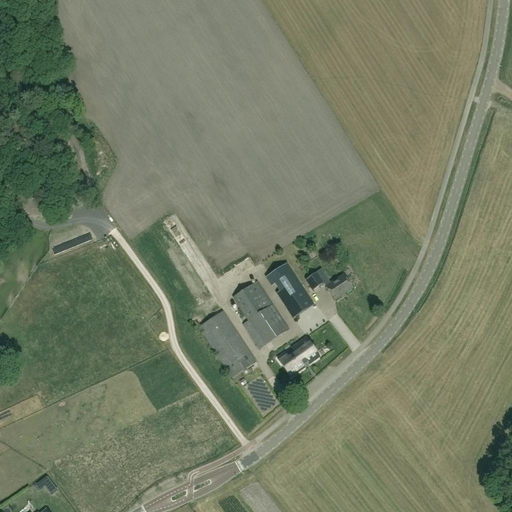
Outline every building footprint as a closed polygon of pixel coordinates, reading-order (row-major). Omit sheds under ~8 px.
[(287,264),(270,275),(276,284),(281,291),(277,294),(283,303),(287,300),(291,306),(298,317),(310,309),(303,298),(302,297),(306,294),(308,298),(309,297),(287,264)] [(212,282),(220,279),(218,272),(210,274),(212,282)] [(312,276),(306,280),(313,291),(319,287),(324,283),(318,273),(312,276)] [(335,300),(353,289),(344,276),(326,287),(335,300)] [(290,330),(257,283),(234,299),(266,347),(290,330)] [(200,307),(202,311),(209,307),(206,302),(200,307)] [(232,379),(256,363),(223,312),(199,328),(232,379)] [(289,358),(285,353),(277,359),(291,378),(306,367),(305,366),(308,364),(309,365),(320,357),(306,338),(291,349),(295,354),(289,358)]
